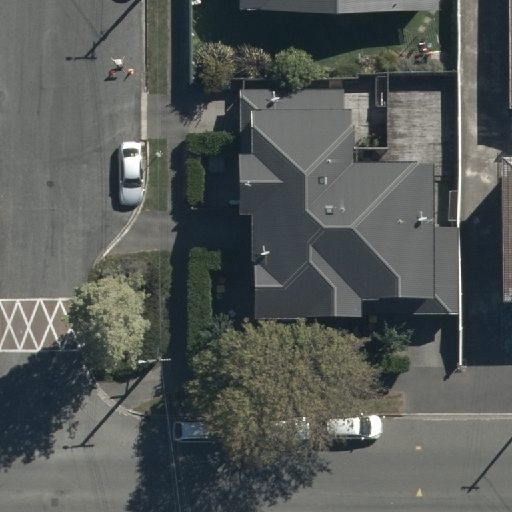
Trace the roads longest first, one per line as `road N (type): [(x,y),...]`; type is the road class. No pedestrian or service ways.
road 1 (residential): [(53,0),(39,497)]
road 2 (tertiary): [(511,495),(39,497)]
